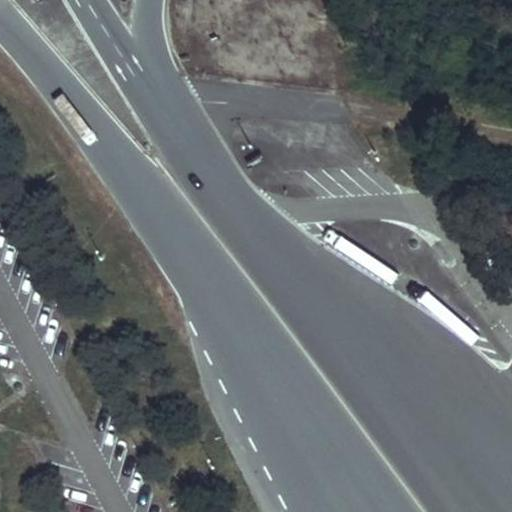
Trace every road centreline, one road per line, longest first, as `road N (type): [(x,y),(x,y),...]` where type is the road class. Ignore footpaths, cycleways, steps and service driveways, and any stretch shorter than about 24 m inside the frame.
road 1 (motorway): [(0,10),(42,48),(364,511)]
road 2 (motorway): [(511,496),(189,144),(158,97)]
